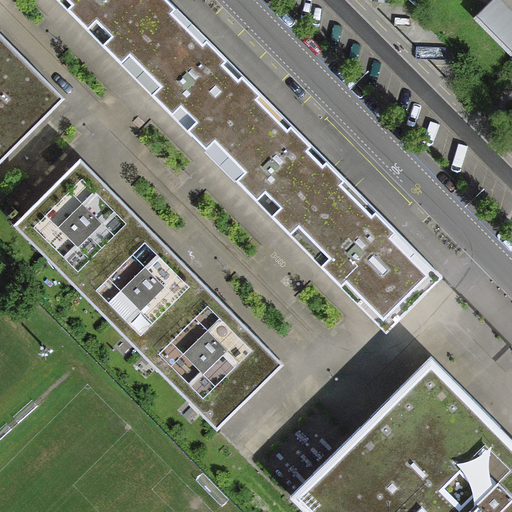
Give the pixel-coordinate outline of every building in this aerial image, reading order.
[(136,0),(21,0),(81,57),(136,0)] [(238,79),(156,0),(136,0),(81,57),(172,146),(238,79)] [(511,0),(477,0),(484,6),(471,18),(511,58),(511,56),(511,0)] [(0,156),(59,99),(0,40),(0,156)] [(330,168),(238,79),(172,146),(264,235),(330,168)] [(68,288),(129,222),(62,159),(1,225),(68,288)] [(421,258),(330,168),(264,235),(356,325),(421,258)] [(134,350),(196,284),(129,222),(68,288),(134,350)] [(201,412),(263,346),(196,284),(134,350),(201,412)] [(280,496),(295,511),(511,511),(511,461),(500,448),(417,364),(280,496)]
